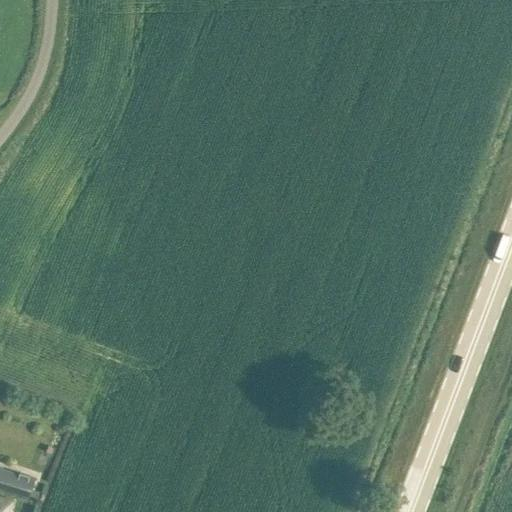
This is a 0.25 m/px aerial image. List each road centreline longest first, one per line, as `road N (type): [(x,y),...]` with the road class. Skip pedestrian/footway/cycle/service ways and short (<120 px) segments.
road 1 (primary): [(409,511),(511,239)]
road 2 (unclassified): [(0,138),(36,81),(51,0)]
